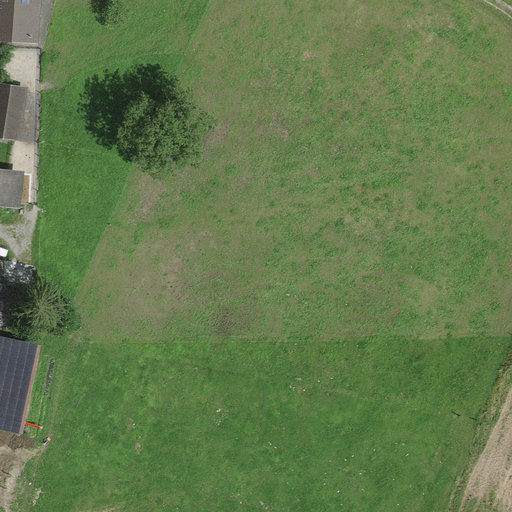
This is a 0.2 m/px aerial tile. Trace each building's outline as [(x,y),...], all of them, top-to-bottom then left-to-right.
[(0,0),(0,32),(3,33),(38,36),(40,0),(0,0)] [(25,86),(0,82),(0,133),(18,136),(25,86)] [(22,169),(0,166),(0,203),(18,206),(22,169)] [(30,287),(2,282),(0,296),(0,322),(25,326),(30,287)] [(0,424),(18,429),(38,346),(0,336),(0,424)]
